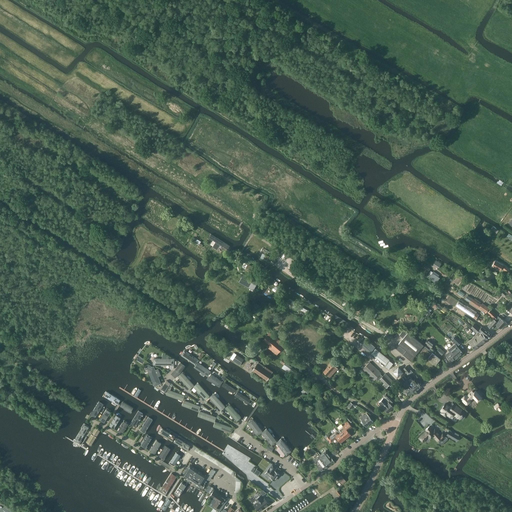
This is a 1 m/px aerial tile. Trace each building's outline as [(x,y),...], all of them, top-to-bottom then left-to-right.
[(211,234),(208,238),(227,250),(230,246),(211,234)] [(503,265),(495,260),(494,261),(492,263),(493,264),(492,266),(500,271),(501,268),(509,274),(511,271),(503,265)] [(248,264),(245,270),(254,275),(257,270),(248,264)] [(439,275),(433,271),(431,274),(429,272),(426,276),(429,277),(429,278),(436,283),(440,278),(438,276),(439,275)] [(245,286),(253,290),(257,283),(249,278),(245,286)] [(482,304),(468,295),(465,299),(478,309),(479,308),(486,313),(489,308),(482,303),(482,304)] [(475,320),(479,315),(459,301),(456,306),(475,320)] [(501,328),(506,323),(498,317),(490,310),(490,311),(488,313),(494,319),(497,322),(496,324),(498,326),(501,328)] [(269,312),(266,316),(271,321),(274,317),(269,312)] [(335,314),(333,318),(346,326),(348,323),(335,314)] [(498,326),(496,324),(497,322),(494,319),(488,326),(492,329),(494,326),(497,328),(498,326)] [(480,329),(474,324),(470,328),(476,333),(477,332),(480,334),(486,340),(487,339),(491,335),(481,327),(480,329)] [(440,359),(404,329),(399,335),(403,338),(398,344),(399,344),(396,348),(411,361),(419,351),(435,364),(440,359)] [(280,342),(269,333),(263,340),(270,345),(268,348),(277,355),(284,345),(281,342),(280,342)] [(474,349),(486,340),(480,334),(468,342),(474,349)] [(458,345),(462,341),(455,336),(452,340),(458,345)] [(364,341),(360,337),(356,342),(369,353),(375,347),(366,339),(364,341)] [(430,348),(434,344),(428,339),(424,343),(430,348)] [(450,353),(446,356),(448,359),(451,362),(462,353),(455,344),(448,350),(450,352),(450,353)] [(385,365),(389,360),(375,349),(371,354),(385,365)] [(185,350),(181,356),(182,356),(195,366),(199,360),(185,350)] [(239,365),(244,358),(237,353),(232,360),(239,365)] [(174,359),(153,359),(153,364),(170,364),(170,368),(174,368),(174,359)] [(388,370),(393,363),(389,361),(385,367),(388,370)] [(267,381),(272,372),(258,362),(252,371),(267,381)] [(291,375),(295,369),(285,362),(281,368),(291,375)] [(382,376),(380,374),(381,374),(369,362),(362,369),(374,381),(376,379),(378,381),(380,379),(384,383),(383,385),(386,388),(391,383),(387,378),(389,377),(385,374),(382,376)] [(175,370),(180,373),(185,366),(180,363),(175,370)] [(198,363),(194,368),(207,377),(210,371),(198,363)] [(330,377),(337,369),(330,363),(328,365),(329,366),(324,372),(330,377)] [(153,365),(146,368),(154,385),(160,383),(157,376),(160,374),(157,368),(155,369),(153,365)] [(182,373),(178,376),(190,389),(194,386),(182,373)] [(210,374),(207,379),(219,388),(223,382),(210,374)] [(406,374),(403,376),(415,391),(421,386),(420,386),(415,379),(413,381),(413,380),(410,376),(408,377),(407,376),(408,376),(406,374)] [(403,376),(398,380),(405,389),(403,391),(405,394),(407,392),(409,395),(415,391),(403,376)] [(198,383),(194,387),(198,392),(206,400),(210,396),(198,383)] [(224,383),(222,387),(233,395),(236,391),(224,383)] [(168,390),(166,396),(182,401),(184,396),(168,390)] [(238,391),(235,396),(247,405),(250,400),(238,391)] [(481,398),(475,391),(473,392),(472,391),(466,396),(465,395),(461,399),(466,404),(470,400),(473,397),(477,402),(481,398)] [(107,392),(104,397),(110,401),(117,405),(121,401),(113,396),(107,392)] [(383,398),(379,402),(383,406),(382,407),(388,413),(394,407),(390,403),(391,402),(391,403),(394,401),(386,393),(384,396),(385,397),(383,398)] [(213,394),(209,398),(215,404),(221,411),(226,407),(213,394)] [(184,400),(182,406),(190,409),(198,412),(199,406),(184,400)] [(99,402),(90,415),(96,418),(104,405),(99,402)] [(122,402),(119,406),(131,414),(134,409),(122,402)] [(464,411),(454,403),(451,407),(445,404),(440,410),(442,411),(441,413),(445,416),(446,415),(450,417),(453,414),(459,418),(464,411)] [(498,403),(497,403),(493,406),(494,407),(496,410),(497,409),(499,411),(503,408),(500,406),(501,406),(499,403),(498,403)] [(229,405),(226,409),(230,413),(237,422),(241,418),(229,405)] [(106,409),(99,420),(104,423),(111,412),(106,409)] [(138,411),(130,424),(135,427),(143,414),(138,411)] [(200,411),(198,417),(203,419),(214,423),(216,417),(200,411)] [(368,416),(366,413),(360,419),(361,421),(366,427),(373,421),(368,416)] [(350,423),(352,421),(346,414),(344,416),(350,423)] [(115,415),(109,426),(114,430),(121,418),(115,415)] [(148,417),(140,430),(145,433),(153,420),(148,417)] [(252,419),(248,423),(258,436),(262,432),(252,419)] [(124,421),(118,432),(119,432),(122,435),(129,424),(124,421)] [(345,438),(350,434),(348,431),(352,427),(347,421),(344,423),(345,424),(338,430),(345,438)] [(215,422),(213,427),(215,428),(230,434),(232,428),(215,422)] [(84,424),(74,440),(79,443),(89,427),(84,424)] [(432,430),(429,426),(425,430),(426,431),(425,432),(419,438),(422,442),(428,437),(429,439),(432,436),(438,442),(445,436),(443,433),(440,435),(434,429),(432,430)] [(96,427),(86,443),(91,446),(101,430),(96,427)] [(266,429),(261,433),(272,447),(277,442),(266,429)] [(163,430),(160,434),(166,438),(173,442),(176,437),(163,430)] [(345,438),(338,430),(330,437),(327,434),(324,437),(327,441),(328,440),(330,442),(336,437),(340,442),(345,438)] [(455,438),(449,431),(445,434),(451,441),(455,438)] [(152,438),(146,435),(140,445),(146,449),(152,438)] [(177,438),(175,443),(179,446),(187,451),(190,445),(177,438)] [(281,439),(276,443),(278,446),(286,456),(292,452),(281,439)] [(156,441),(149,451),(155,455),(161,444),(156,441)] [(226,447),(216,441),(213,446),(223,452),(226,447)] [(166,447),(159,457),(165,461),(171,450),(166,447)] [(326,451),(320,455),(324,460),(323,461),(327,467),(334,462),(326,451)] [(176,452),(169,463),(174,466),(181,455),(176,452)] [(319,455),(313,460),(318,465),(316,466),(320,472),(327,467),(323,461),(324,460),(320,455),(319,455)] [(274,480),(278,474),(274,471),(277,467),(272,464),(270,467),(271,467),(266,474),(274,480)] [(200,487),(207,476),(190,465),(183,475),(187,478),(186,479),(189,480),(200,487)] [(160,492),(165,495),(176,477),(171,474),(160,492)] [(341,485),(345,481),(341,476),(337,479),(339,482),(337,484),(339,486),(341,484),(341,485)] [(182,480),(174,494),(179,497),(187,484),(182,480)] [(222,507),(224,504),(223,503),(226,499),(214,491),(210,496),(217,501),(214,505),(219,508),(221,506),(222,507)] [(257,503),(254,505),(259,511),(269,504),(264,498),(263,499),(260,496),(255,500),(257,503)]
